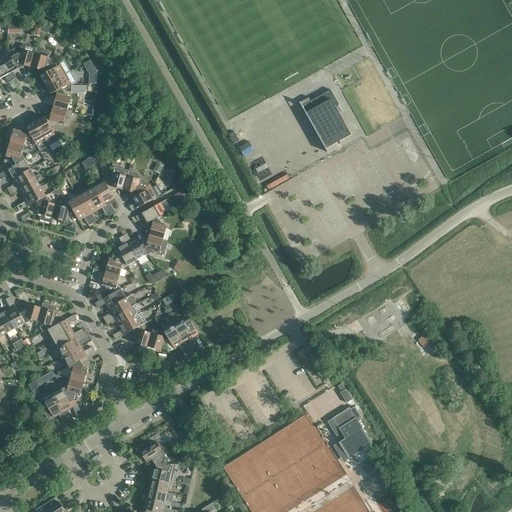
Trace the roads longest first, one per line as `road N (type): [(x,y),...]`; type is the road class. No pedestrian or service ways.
road 1 (tertiary): [(129,421),(511,190)]
road 2 (residential): [(66,460),(88,491),(116,485),(121,474),(98,440)]
